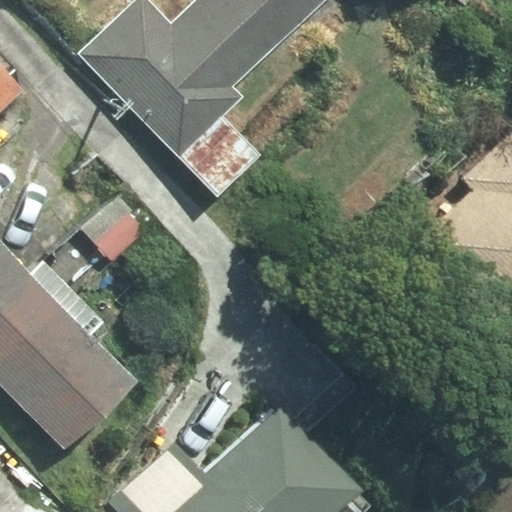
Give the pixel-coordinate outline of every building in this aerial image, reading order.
[(144,0),(133,0),(82,50),(214,185),(251,148),(216,112),(237,91),(228,81),(311,0),(193,0),(169,24),(144,0)] [(0,101),(18,85),(0,65),(0,375),(58,436),(128,370),(0,235),(0,101)] [(511,130),(506,123),(454,173),(463,184),(410,236),(511,341),(511,130)] [(117,189),(78,222),(112,262),(151,229),(117,189)] [(277,401),(163,511),(304,511),(346,472),(277,401)]
